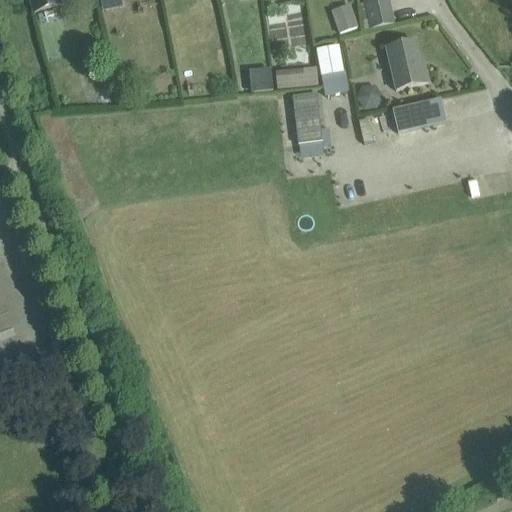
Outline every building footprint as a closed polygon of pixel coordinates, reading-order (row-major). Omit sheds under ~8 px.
[(29,0),(33,14),(61,6),(58,0),(29,0)] [(388,0),(376,0),(364,3),(358,4),(362,33),(373,30),(394,26),(388,0)] [(349,5),(330,12),(339,35),(358,28),(349,5)] [(62,27),(47,29),(50,48),(53,48),(53,52),(65,50),(62,27)] [(416,43),(396,48),(387,50),(397,93),(429,85),(425,67),(422,68),(416,43)] [(316,51),(321,79),(323,79),(343,75),(344,75),(345,75),(345,74),(343,74),(339,48),(316,51)] [(317,70),(276,74),(277,91),(318,88),(317,70)] [(271,72),(252,74),(254,95),(273,93),(271,72)] [(343,75),(323,79),(326,98),(348,94),(344,75),(343,75)] [(360,110),(381,109),(380,87),(359,89),(360,110)] [(317,96),(292,99),(298,147),(299,147),(301,158),(323,156),(323,149),(322,144),(323,144),(321,132),(317,96)] [(443,104),(395,115),(400,138),(448,128),(443,104)]
